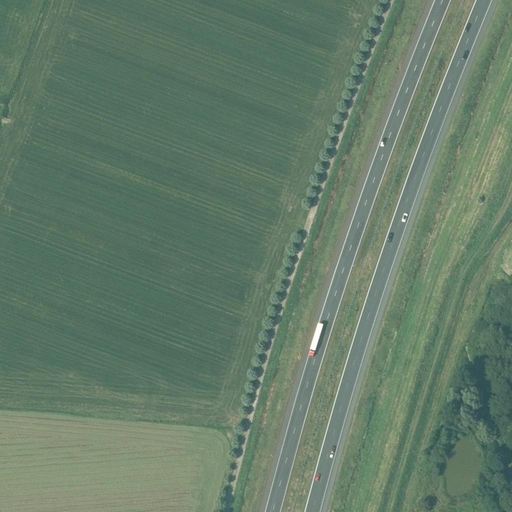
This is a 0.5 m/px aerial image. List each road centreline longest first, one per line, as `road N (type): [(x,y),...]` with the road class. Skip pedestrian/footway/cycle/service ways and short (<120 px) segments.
road 1 (motorway): [(312,511),(413,179),(483,0)]
road 2 (motorway): [(442,0),(340,275),(272,511)]
road 3 (unclassified): [(224,511),(293,265),(390,0)]
